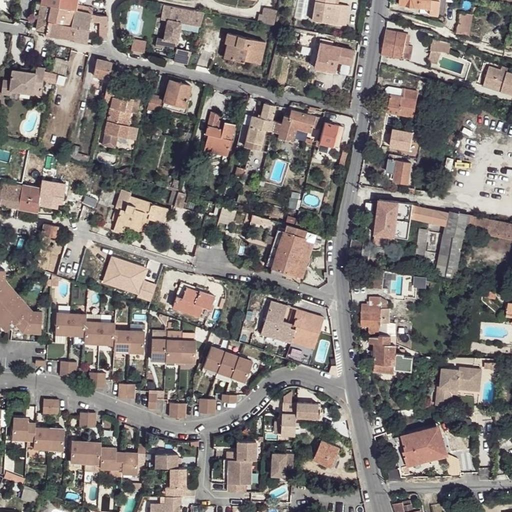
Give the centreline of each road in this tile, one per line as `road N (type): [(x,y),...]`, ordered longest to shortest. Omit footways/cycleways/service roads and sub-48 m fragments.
road 1 (residential): [(111,0),(116,56),(366,116)]
road 2 (residential): [(81,233),(190,269),(259,276),(343,302)]
road 3 (residential): [(202,428),(164,425),(60,385),(0,379)]
road 4 (tertiary): [(343,302),(342,234),(366,116)]
road 5 (residential): [(354,389),(288,372),(202,428)]
road 6 (residential): [(375,486),(511,483)]
road 7 (unknown): [(378,14),(496,45)]
